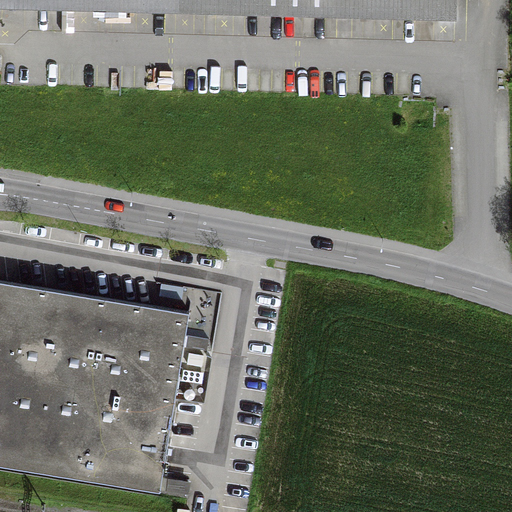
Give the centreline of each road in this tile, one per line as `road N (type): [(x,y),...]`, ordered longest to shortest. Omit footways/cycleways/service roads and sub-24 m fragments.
road 1 (residential): [(0,196),(257,238),(511,303)]
road 2 (unknown): [(490,69),(21,36)]
